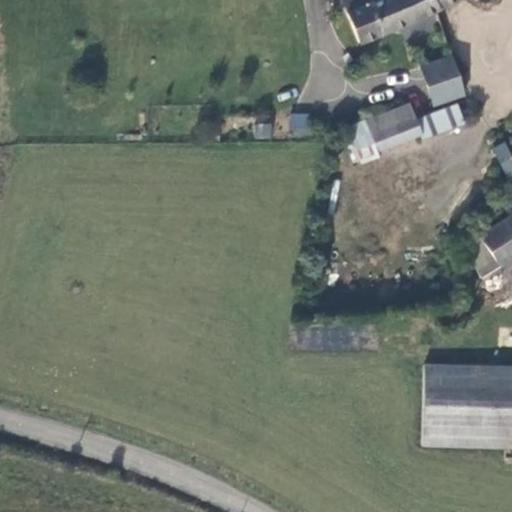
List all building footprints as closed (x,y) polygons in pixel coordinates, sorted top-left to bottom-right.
[(339,0),(358,47),(440,11),(433,0),(339,0)] [(433,0),(440,11),(461,0),(433,0)] [(467,96),(451,55),(425,65),(432,85),(425,87),(433,108),(467,96)] [(420,67),(425,87),(432,85),(425,65),(420,67)] [(415,118),(409,102),(345,126),(359,165),(378,158),(375,152),(421,135),(415,118)] [(463,125),(456,104),(415,118),(421,135),(423,139),(463,125)] [(308,142),(309,117),(290,116),(288,141),(308,142)] [(271,124),(255,124),(254,142),(270,143),(271,124)] [(511,158),(503,143),(493,149),(508,179),(511,176),(511,158)] [(511,212),(461,246),(480,276),(500,263),(503,268),(511,261),(511,212)] [(438,322),(445,335),(470,322),(470,313),(466,304),(439,315),(438,322)] [(511,366),(424,364),(421,447),(511,449),(511,366)]
